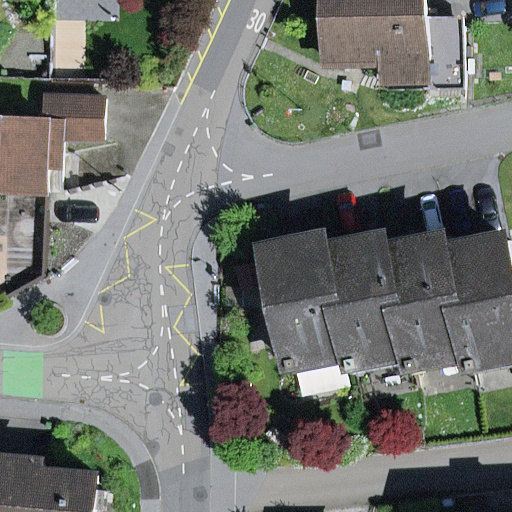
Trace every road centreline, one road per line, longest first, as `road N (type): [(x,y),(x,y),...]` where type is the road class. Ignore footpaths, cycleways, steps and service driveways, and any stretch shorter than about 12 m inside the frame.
road 1 (residential): [(511,133),(268,176),(176,178)]
road 2 (residential): [(511,465),(187,499)]
road 3 (residential): [(173,375),(160,274),(176,178)]
road 4 (residential): [(176,178),(249,0)]
road 5 (residential): [(0,369),(173,375)]
road 6 (residential): [(187,499),(173,375)]
